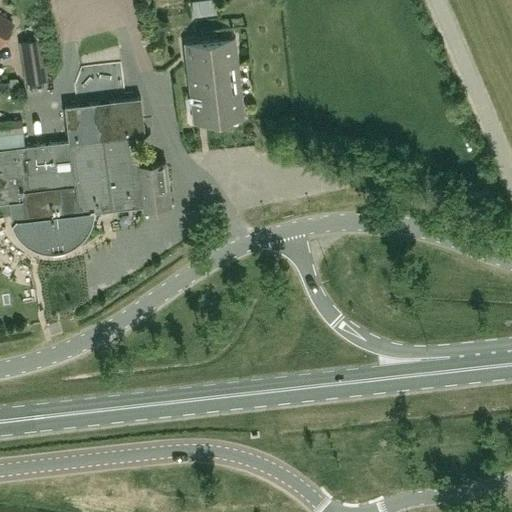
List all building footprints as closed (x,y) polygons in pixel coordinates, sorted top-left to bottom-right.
[(193,16),(216,13),(214,0),(193,0),(190,0),(193,16)] [(0,43),(12,22),(0,15),(0,43)] [(19,42),(25,83),(47,80),(41,38),(19,42)] [(234,38),(184,44),(193,124),(243,118),(234,38)] [(10,79),(10,83),(0,83),(0,88),(1,95),(10,94),(9,90),(16,89),(16,87),(19,86),(16,78),(10,79)] [(39,145),(25,146),(0,149),(0,204),(10,203),(12,223),(17,232),(25,240),(34,246),(45,249),(56,249),(67,246),(76,241),(84,233),(89,223),(92,213),(142,206),(142,210),(169,206),(163,162),(139,165),(134,131),(146,129),(142,96),(65,106),(70,141),(39,145)] [(22,119),(0,121),(0,135),(23,133),(22,119)]
